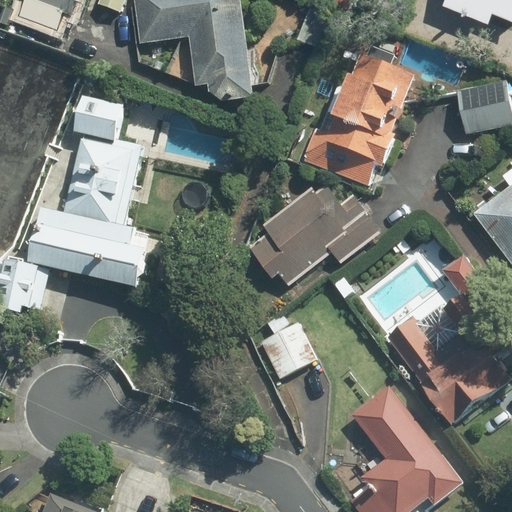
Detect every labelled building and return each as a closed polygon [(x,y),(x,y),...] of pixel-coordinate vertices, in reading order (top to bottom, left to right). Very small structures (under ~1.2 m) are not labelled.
[(25,0),(25,1),(30,3),(23,19),(63,34),(71,13),(84,18),(90,0),(25,0)] [(137,0),(143,47),(195,40),(201,89),(217,87),(219,104),(263,98),(250,0),(137,0)] [(511,0),(458,0),(503,16),(506,8),(511,9),(511,0)] [(337,18),(311,8),(299,37),(325,47),(337,18)] [(307,165),(376,188),(384,166),(392,169),(404,135),(398,133),(417,75),(364,57),(338,135),(319,129),(307,165)] [(511,81),(462,91),(471,136),(511,127),(511,81)] [(37,261),(0,254),(0,307),(45,316),(55,268),(149,290),(161,242),(148,239),(150,229),(132,225),(152,139),(129,133),(136,105),(88,94),(78,136),(86,138),(68,215),(60,213),(49,211),(37,261)] [(511,184),(478,213),(511,253),(511,184)] [(287,275),(297,288),(339,255),(347,265),(389,232),(360,196),(348,205),(333,186),(323,194),(319,188),(267,228),(273,235),(256,248),(281,279),(287,275)] [(496,389),(511,377),(511,313),(469,258),(450,273),(470,300),(454,312),(468,330),(442,350),(419,320),(394,339),(454,418),(472,405),(480,415),(503,398),(496,389)] [(298,327),(291,313),(272,322),(278,336),(266,342),(284,380),(323,362),(305,323),(298,327)] [(393,459),(367,480),(373,488),(355,502),(363,511),(417,511),(434,499),(441,508),(472,484),(398,389),(361,418),(393,459)] [(98,511),(41,492),(33,511),(98,511)]
